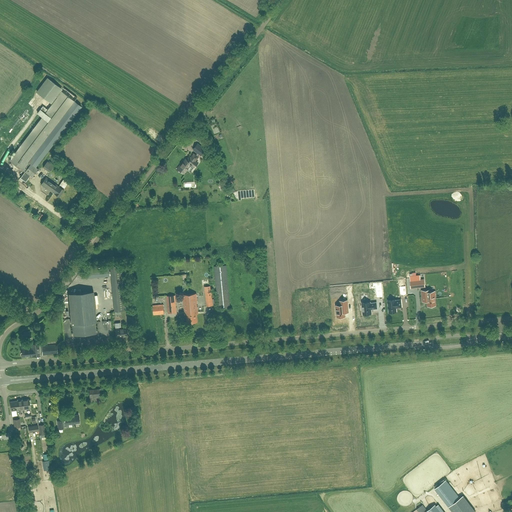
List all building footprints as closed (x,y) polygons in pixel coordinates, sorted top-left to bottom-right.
[(61,88),(47,78),(37,92),(50,102),(61,88)] [(37,113),(42,116),(9,160),(24,172),(22,174),(21,174),(20,175),(21,176),(20,178),(25,182),(29,176),(31,177),(37,169),(35,167),(81,106),(73,101),(61,91),(47,109),(42,105),(37,113)] [(193,148),(193,149),(197,152),(195,155),(197,156),(199,154),(201,155),(205,149),(197,143),(193,148)] [(191,164),(194,166),(195,167),(198,163),(195,161),(198,157),(197,156),(195,155),(194,154),(191,157),(189,156),(187,160),(185,159),(181,165),(181,164),(177,169),(180,171),(181,171),(184,173),(187,169),(191,164)] [(53,166),(43,158),(39,164),(49,172),(53,166)] [(59,197),(63,190),(59,186),(58,187),(57,186),(57,185),(45,177),(40,185),(52,193),(52,192),(54,193),(59,197)] [(65,188),(68,183),(64,180),(60,184),(65,188)] [(110,266),(114,311),(126,309),(126,310),(130,310),(130,302),(126,302),(122,265),(110,266)] [(218,308),(230,306),(226,265),(214,266),(218,308)] [(426,290),(421,290),(422,299),(422,301),(427,301),(427,306),(435,305),(435,298),(435,291),(429,291),(429,290),(426,290)] [(93,291),(68,293),(71,324),(72,324),(73,334),(96,332),(95,322),(96,322),(93,291)] [(189,294),(192,322),(197,321),(196,313),(198,313),(196,293),(189,294)] [(192,322),(189,294),(183,294),(184,314),(186,314),(187,322),(192,322)] [(168,313),(176,312),(175,295),(166,296),(168,313)] [(395,299),(387,300),(389,312),(396,311),(396,307),(401,307),(400,299),(395,300),(395,299)] [(345,316),(344,312),(348,312),(348,309),(347,300),(340,300),(340,305),(336,305),(337,317),(345,316)] [(362,305),(361,305),(361,309),(362,309),(363,314),(371,313),(371,308),(372,308),(372,309),(377,308),(376,302),(370,303),(370,301),(362,302),(362,305)] [(164,313),(163,305),(152,306),(153,314),(164,313)] [(120,323),(115,323),(115,328),(116,327),(116,328),(115,329),(116,337),(120,337),(120,336),(127,336),(126,328),(119,328),(119,327),(120,327),(120,323)] [(21,347),(21,351),(20,351),(20,352),(21,352),(21,353),(21,354),(21,356),(21,357),(39,355),(38,343),(31,344),(32,349),(26,349),(26,348),(21,349),(21,347)] [(42,355),(57,353),(56,344),(41,346),(42,355)] [(99,396),(102,396),(102,393),(99,393),(99,388),(88,389),(89,399),(89,401),(99,401),(100,400),(99,396)] [(22,410),(30,409),(29,404),(31,403),(30,400),(29,400),(29,399),(22,400),(22,404),(20,404),(21,409),(22,410)] [(63,426),(75,425),(75,422),(79,422),(78,414),(65,415),(65,420),(57,421),(58,429),(63,428),(63,426)] [(459,498),(446,480),(434,488),(448,507),(452,511),(474,511),(475,511),(463,495),(459,498)]
